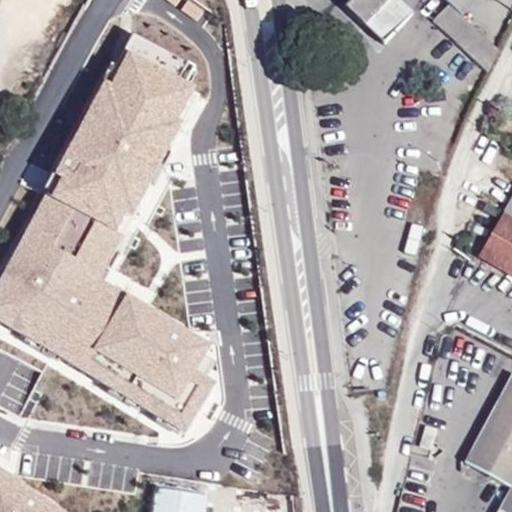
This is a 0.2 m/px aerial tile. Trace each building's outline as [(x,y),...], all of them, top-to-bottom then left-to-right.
[(342,0),(335,7),(373,42),(403,10),(418,24),(422,20),(480,76),(492,50),(452,12),(462,0),(342,0)] [(188,2),(182,11),(197,22),(203,13),(188,2)] [(196,70),(133,38),(0,289),(0,324),(28,341),(33,334),(46,342),(42,350),(185,436),(213,388),(196,376),(209,351),(99,285),(198,96),(185,90),(196,70)] [(251,183),(218,186),(223,237),(255,234),(251,183)] [(511,199),(480,249),(511,269),(511,199)] [(146,290),(172,300),(182,273),(156,264),(146,290)] [(33,334),(28,341),(42,350),(46,342),(33,334)] [(511,511),(511,386),(467,463),(511,489),(511,498),(503,511),(511,511)] [(51,511),(0,475),(0,511),(51,511)] [(198,511),(200,498),(152,491),(149,511),(198,511)]
